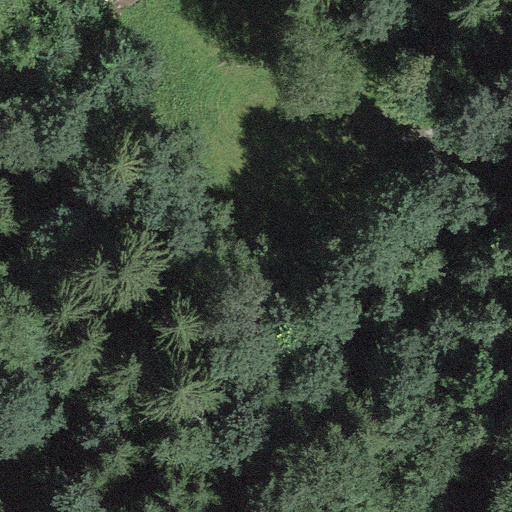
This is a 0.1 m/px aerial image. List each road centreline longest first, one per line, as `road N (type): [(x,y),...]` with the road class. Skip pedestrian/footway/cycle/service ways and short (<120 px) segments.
road 1 (track): [(449,267),(324,105),(203,0)]
road 2 (track): [(238,511),(392,320),(449,267)]
road 3 (track): [(114,0),(0,44)]
